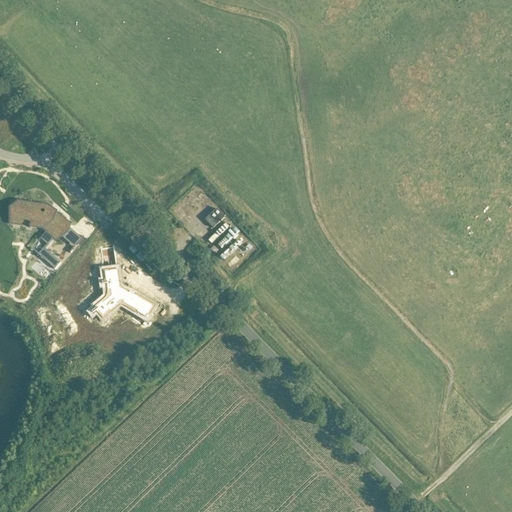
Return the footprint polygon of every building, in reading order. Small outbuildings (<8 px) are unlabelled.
[(54,215),(54,216),(52,215),(55,212),(54,211),(50,216),(51,216),(47,220),(44,217),(45,216),(38,214),(40,208),(21,203),(18,211),(14,210),(12,220),(30,225),(29,228),(30,228),(31,225),(40,228),(44,231),(47,234),(41,240),(48,246),(45,249),(44,248),(37,257),(38,257),(48,245),(48,244),(53,239),(53,240),(58,234),(60,232),(62,234),(68,227),(54,215)] [(205,220),(213,229),(225,218),(216,209),(205,220)] [(74,249),(81,240),(70,230),(62,239),(74,249)] [(47,251),(41,258),(55,270),(61,263),(47,251)] [(108,299),(91,313),(93,314),(97,311),(103,318),(104,317),(103,315),(109,311),(110,312),(120,303),(146,318),(153,307),(131,293),(130,293),(129,293),(128,293),(120,288),(117,270),(104,272),(106,282),(102,283),(102,285),(106,285),(108,299)]
